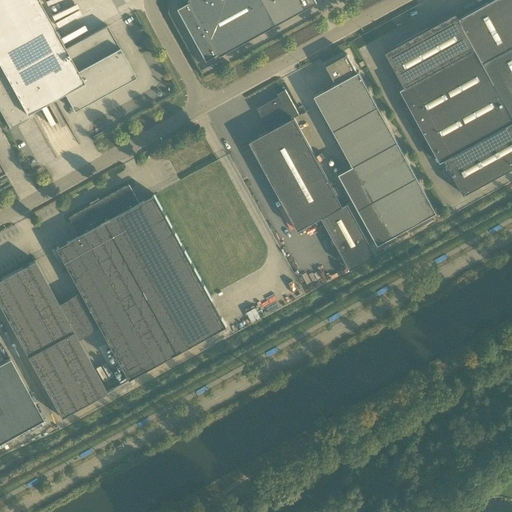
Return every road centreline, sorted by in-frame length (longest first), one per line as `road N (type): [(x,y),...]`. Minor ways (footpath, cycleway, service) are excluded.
road 1 (unclassified): [(8,511),(511,235)]
road 2 (track): [(205,511),(511,336)]
road 3 (unclassified): [(0,218),(204,107)]
road 4 (unclassified): [(204,107),(396,0)]
road 5 (unclassified): [(204,107),(151,0)]
